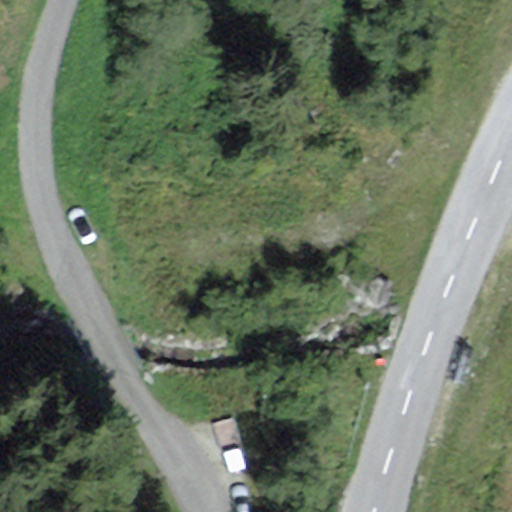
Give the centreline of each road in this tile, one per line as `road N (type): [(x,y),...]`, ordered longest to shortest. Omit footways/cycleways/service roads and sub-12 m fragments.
road 1 (tertiary): [(373,511),(448,284),(511,135)]
road 2 (track): [(69,0),(39,149),(44,195),(81,300)]
road 3 (unclassified): [(81,300),(197,511)]
